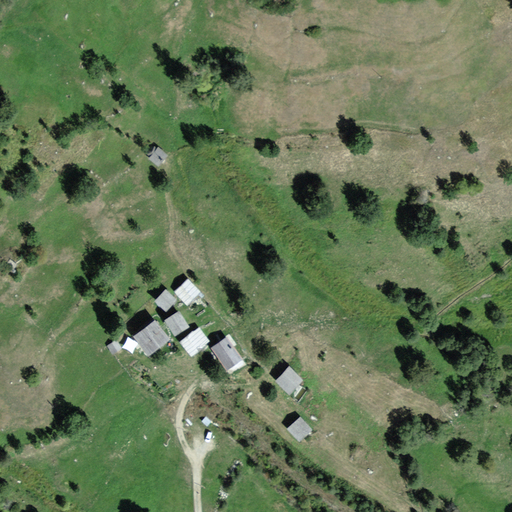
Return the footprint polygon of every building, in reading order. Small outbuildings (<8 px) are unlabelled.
[(169,155),(157,146),(156,147),(153,147),(150,150),(151,154),(150,155),(162,164),(169,155)] [(20,264),(14,260),(9,266),(15,270),(20,264)] [(192,278),(177,291),(190,305),(205,292),(192,278)] [(179,299),(169,289),(159,300),(169,309),(179,299)] [(182,312),(169,321),(179,335),(192,326),(182,312)] [(175,340),(160,320),(137,337),(152,357),(175,340)] [(214,343),(203,328),(184,343),(195,357),(214,343)] [(248,359),(231,336),(214,349),(232,372),(248,359)] [(123,349),(118,340),(109,344),(114,353),(123,349)] [(309,379),(293,365),(278,382),(294,396),(309,379)] [(317,428),(305,415),(291,428),(303,441),(317,428)]
